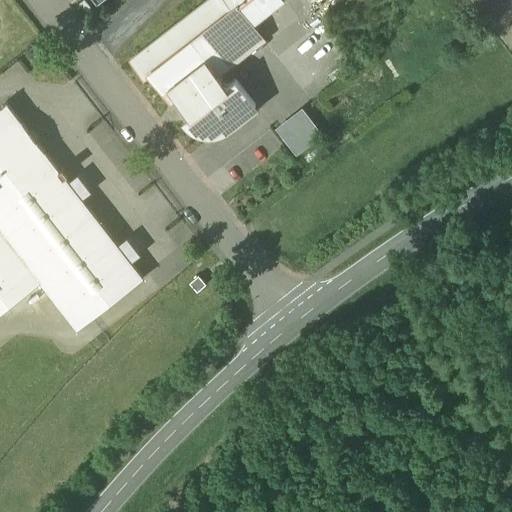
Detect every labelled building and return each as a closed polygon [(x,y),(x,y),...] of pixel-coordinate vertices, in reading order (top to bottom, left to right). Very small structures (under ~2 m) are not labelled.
[(92,9),(85,0),(79,5),(86,13),(92,9)] [(260,0),(208,0),(131,60),(145,79),(150,75),(171,103),(177,98),(190,115),(186,118),(194,127),(202,131),(211,133),(220,132),(228,128),(256,106),(236,80),(227,87),(207,61),(270,13),(260,0)] [(6,103),(0,108),(0,313),(41,282),(78,330),(144,278),(65,176),(68,174),(63,167),(60,170),(8,103),(9,103),(8,101),(6,102),(6,103)] [(300,154),(329,138),(312,108),(283,125),(300,154)] [(207,284),(199,275),(190,283),(198,292),(207,284)]
